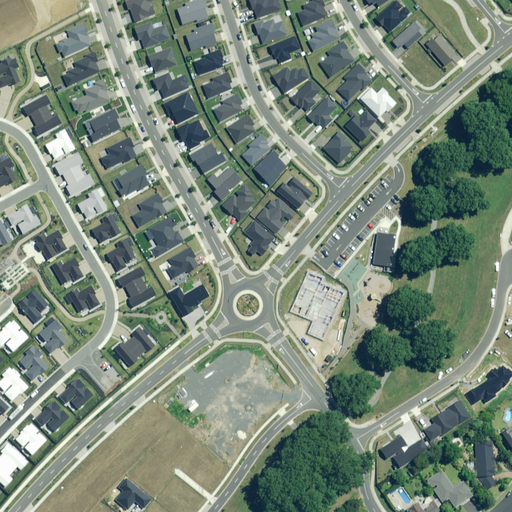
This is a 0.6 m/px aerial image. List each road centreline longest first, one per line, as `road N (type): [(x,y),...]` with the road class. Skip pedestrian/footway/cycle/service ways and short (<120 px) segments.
road 1 (residential): [(239,287),(141,109),(100,0)]
road 2 (tertiary): [(233,316),(118,408),(17,511)]
road 3 (residential): [(352,441),(480,351),(511,272)]
road 4 (residential): [(345,193),(269,118),(223,0)]
road 5 (residential): [(47,182),(110,298),(106,331),(82,356)]
road 6 (residential): [(212,511),(263,440),(317,394)]
road 7 (residential): [(429,108),(387,65),(344,0)]
road 8 (tertiary): [(261,291),(345,193)]
